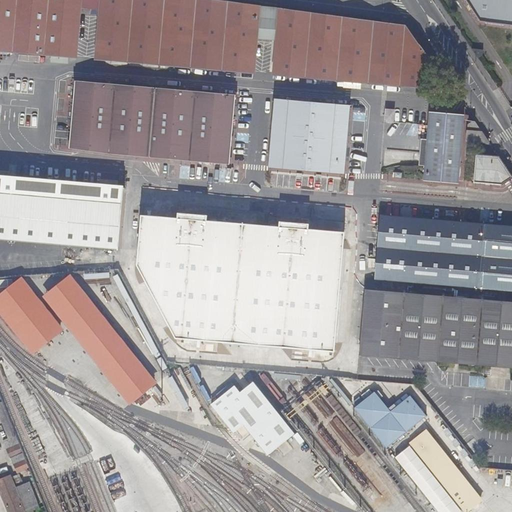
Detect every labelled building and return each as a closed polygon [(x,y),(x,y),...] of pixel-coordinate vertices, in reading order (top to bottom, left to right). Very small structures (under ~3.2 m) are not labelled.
[(80,6),(80,0),(0,0),(0,50),(53,56),(68,57),(75,58),(80,6)] [(260,7),(203,0),(101,0),(101,8),(96,59),(254,73),(258,38),(260,7)] [(511,0),(465,0),(480,22),(511,25),(511,0)] [(281,10),(260,7),(258,38),(278,40),(281,10)] [(406,27),(281,10),(278,40),(274,74),(345,81),(361,82),(432,88),(434,66),(406,27)] [(482,49),(471,48),(478,58),(482,56),(482,49)] [(130,79),(129,88),(142,89),(142,80),(130,79)] [(142,89),(129,88),(76,83),(70,148),(124,155),(135,156),(151,157),(171,159),(229,164),(235,96),(142,89)] [(275,100),(269,167),(345,174),(350,106),(275,100)] [(388,109),(387,121),(396,121),(397,110),(388,109)] [(432,113),(426,180),(458,183),(463,116),(432,113)] [(490,143),(476,120),(468,125),(466,141),(490,143)] [(55,150),(65,150),(66,140),(55,140),(55,150)] [(511,177),(511,175),(500,157),(477,155),(475,182),(503,185),(511,177)] [(124,188),(0,176),(0,239),(120,250),(124,190),(125,190),(125,189),(124,188)] [(142,222),(139,266),(175,337),(184,354),(334,366),(344,240),(309,237),(310,225),(282,222),(280,234),(207,228),(208,216),(180,214),(179,225),(142,222)] [(511,290),(511,226),(385,216),(379,280),(498,290),(508,291),(511,290)] [(68,278),(46,296),(132,403),(153,385),(68,278)] [(18,281),(0,294),(0,307),(35,352),(59,333),(18,281)] [(508,291),(498,290),(497,302),(506,302),(508,291)] [(511,366),(511,302),(506,302),(497,302),(366,291),(360,355),(511,366)] [(156,347),(149,351),(155,363),(162,359),(156,347)] [(373,391),(353,406),(432,511),(463,511),(479,500),(431,436),(436,433),(406,394),(386,409),(373,391)] [(0,403),(0,416),(9,439),(16,436),(2,403),(0,403)] [(17,474),(29,470),(16,436),(9,439),(4,441),(17,474)] [(33,511),(34,511),(40,510),(34,496),(29,483),(15,488),(10,477),(0,480),(0,491),(8,511),(33,511)]
